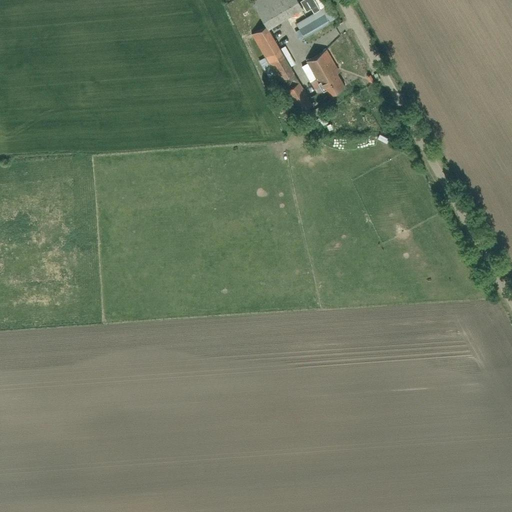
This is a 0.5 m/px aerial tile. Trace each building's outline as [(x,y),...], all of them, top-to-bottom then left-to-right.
[(253,0),(266,26),(301,8),(296,0),(253,0)] [(324,0),(304,0),(309,9),(325,1),(324,0)] [(268,26),(251,36),(278,81),(295,71),(268,26)] [(326,51),(307,62),(327,95),(346,84),(326,51)] [(372,75),(365,78),(369,86),(376,82),(372,75)] [(302,82),(287,89),(300,114),(314,106),(302,82)]
